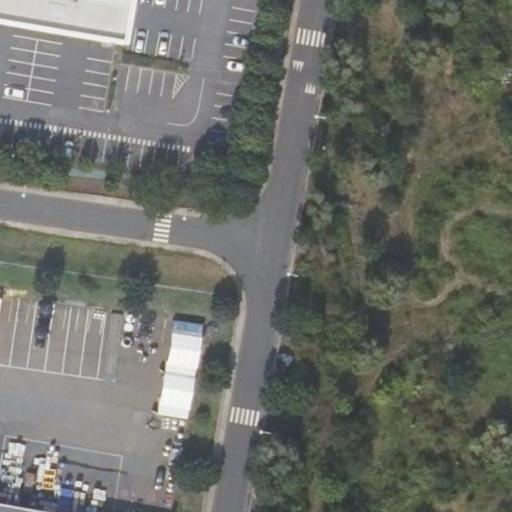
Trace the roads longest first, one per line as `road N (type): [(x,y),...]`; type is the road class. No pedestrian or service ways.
road 1 (unclassified): [(275,246),(0,206)]
road 2 (unclassified): [(227,511),(275,246)]
road 3 (unclassified): [(275,246),(317,0)]
